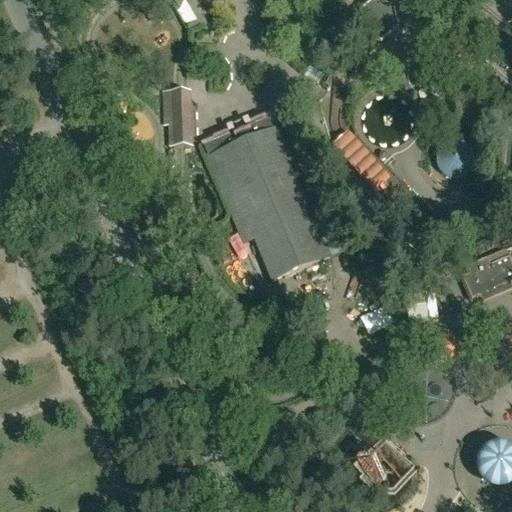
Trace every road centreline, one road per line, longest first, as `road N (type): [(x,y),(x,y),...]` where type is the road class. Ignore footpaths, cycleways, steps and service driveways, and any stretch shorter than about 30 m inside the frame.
road 1 (track): [(180,150),(181,206),(218,290),(243,309),(297,316),(320,351),(312,379),(287,399),(251,396),(229,372),(222,320),(160,197),(155,125),(103,79),(90,50),(96,22),(109,9),(152,3),(180,32),(178,92)]
road 2 (unclassified): [(239,511),(13,0)]
